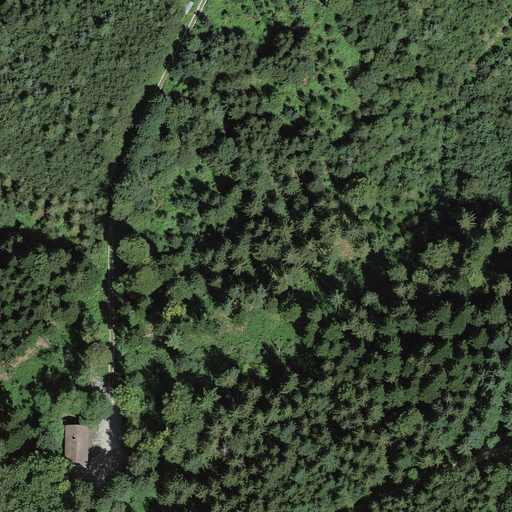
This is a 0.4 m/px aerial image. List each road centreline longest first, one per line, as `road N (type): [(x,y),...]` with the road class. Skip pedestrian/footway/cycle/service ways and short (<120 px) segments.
road 1 (track): [(108,511),(114,217),(135,135),(202,0)]
road 2 (track): [(349,511),(511,449)]
